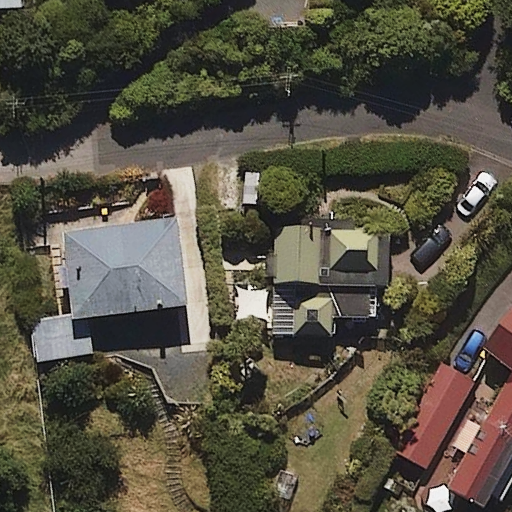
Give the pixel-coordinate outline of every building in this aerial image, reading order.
[(91,345),(111,343),(108,316),(191,306),(180,218),(66,232),(76,318),(34,321),(38,361),(92,355),(91,345)] [(336,319),(382,321),(384,292),(390,292),(393,234),(279,228),(276,285),(237,283),(235,323),(276,326),(276,336),(335,340),(336,319)] [(411,271),(432,287),(459,253),(439,236),(411,271)] [(511,316),(486,349),(511,369),(511,373),(483,426),(470,419),(455,447),(467,454),(448,489),(488,511),(497,495),(506,500),(511,488),(511,316)] [(473,379),(443,366),(401,456),(432,470),(473,379)]
